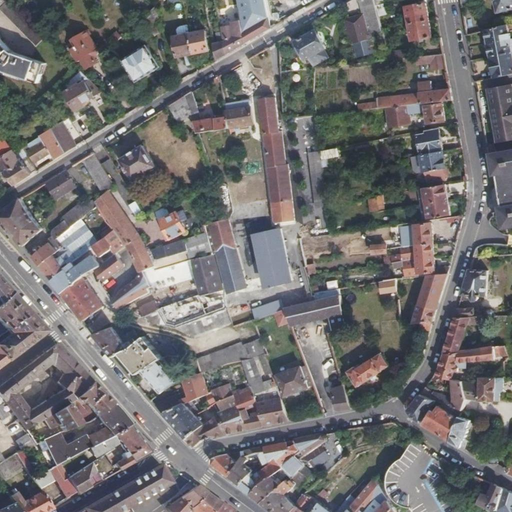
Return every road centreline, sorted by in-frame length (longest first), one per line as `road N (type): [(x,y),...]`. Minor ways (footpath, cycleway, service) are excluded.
road 1 (tertiary): [(392,410),(432,359),(482,179),(448,0)]
road 2 (tertiary): [(335,0),(0,203)]
road 3 (tertiary): [(192,464),(215,442),(392,410)]
road 4 (secondary): [(175,449),(67,328)]
road 5 (residential): [(392,410),(511,482)]
road 6 (tertiary): [(175,449),(59,511)]
